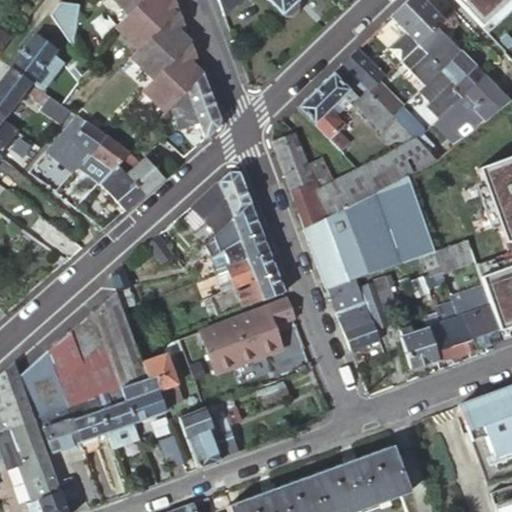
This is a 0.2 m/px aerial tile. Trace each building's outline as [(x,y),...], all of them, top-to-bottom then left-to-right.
[(15,0),(24,6),(32,12),(40,0),(15,0)] [(113,0),(128,14),(141,0),(113,0)] [(176,8),(173,0),(141,0),(128,14),(115,27),(137,49),(176,8)] [(217,0),(223,16),(240,0),(265,0),(283,17),(283,16),(285,18),(292,18),(299,11),(298,5),(296,3),(299,0),(217,0)] [(417,46),(435,29),(443,22),(421,0),(407,0),(389,18),(404,33),(417,46)] [(511,0),(452,0),(480,29),(509,0),(511,0)] [(511,0),(509,0),(480,29),(485,34),(511,8),(511,0)] [(77,5),(59,3),(49,16),(59,28),(72,47),(74,30),(75,23),(77,5)] [(32,12),(24,6),(18,13),(26,19),(32,12)] [(130,57),(152,79),(189,42),(176,8),(137,49),(130,57)] [(0,41),(5,46),(11,38),(0,29),(0,41)] [(428,81),(458,52),(435,29),(417,46),(405,58),(428,81)] [(401,62),(405,58),(417,46),(404,33),(392,46),(391,52),(401,62)] [(29,83),(49,56),(54,50),(34,35),(9,68),(29,83)] [(152,79),(142,90),(165,113),(170,107),(201,74),(189,42),(152,79)] [(356,50),(341,65),(368,93),(373,88),(384,78),(356,50)] [(456,101),(482,77),(458,52),(428,81),(437,91),(442,87),(456,101)] [(29,83),(40,91),(60,64),(49,56),(29,83)] [(63,66),(77,83),(87,73),(72,56),(63,66)] [(341,65),(296,108),(340,154),(350,145),(337,132),(344,125),(330,110),(348,92),(357,102),(356,104),(383,132),(394,121),(390,117),(378,104),(368,93),(341,65)] [(0,80),(0,116),(2,118),(25,88),(29,83),(9,68),(0,80)] [(196,124),(203,141),(216,129),(218,118),(201,74),(170,107),(178,130),(196,124)] [(507,103),(482,77),(456,101),(442,115),(464,139),(492,117),(507,103)] [(44,105),(50,98),(40,91),(29,83),(25,88),(34,94),(33,97),(44,105)] [(373,88),(368,93),(378,104),(383,99),(373,88)] [(51,110),(44,105),(38,113),(44,118),(51,110)] [(424,132),(400,108),(390,117),(394,121),(413,141),(424,132)] [(43,149),(71,170),(76,164),(99,132),(74,115),(70,112),(43,149)] [(394,121),(383,132),(379,136),(395,153),(415,142),(413,141),(394,121)] [(151,128),(140,139),(150,148),(160,137),(151,128)] [(97,184),(113,167),(127,153),(100,133),(99,132),(76,164),(97,184)] [(296,134),(271,141),(303,229),(327,217),(317,192),(296,134)] [(357,172),(317,192),(327,217),(373,194),(407,177),(435,163),(415,142),(395,153),(357,172)] [(113,167),(140,196),(159,179),(143,161),(139,165),(127,153),(113,167)] [(501,342),(511,338),(511,158),(477,171),(504,246),(511,243),(511,268),(480,280),(485,294),(490,308),(501,342)] [(96,185),(120,213),(140,196),(113,167),(97,184),(96,185)] [(215,182),(188,206),(215,236),(230,221),(249,203),(238,173),(227,172),(215,182)] [(327,217),(303,229),(302,230),(325,290),(326,289),(354,280),(398,266),(401,264),(373,194),(327,217)] [(237,241),(260,231),(249,203),(230,221),(215,236),(210,239),(207,243),(211,255),(216,252),(237,241)] [(156,234),(165,245),(175,235),(168,227),(166,225),(156,234)] [(227,269),(268,252),(260,231),(237,241),(216,252),(211,255),(209,256),(216,273),(223,270),(227,269)] [(156,234),(145,244),(160,263),(172,254),(171,252),(165,245),(156,234)] [(508,256),(476,268),(480,280),(511,268),(511,243),(504,246),(508,256)] [(434,254),(431,255),(436,268),(438,267),(455,261),(451,249),(434,254)] [(253,280),(275,271),(268,252),(227,269),(231,278),(219,283),(223,292),(253,280)] [(431,255),(401,264),(398,266),(400,271),(423,264),(426,272),(436,268),(431,255)] [(129,287),(121,265),(109,276),(114,290),(115,292),(126,288),(129,287)] [(283,292),(275,271),(253,280),(255,286),(237,293),(242,306),(260,299),(261,301),(283,292)] [(440,272),(433,275),(442,300),(449,298),(440,272)] [(372,284),(358,289),(371,322),(374,331),(389,325),(381,306),(393,301),(389,290),(392,288),(391,284),(387,285),(384,279),(372,283),(372,284)] [(354,280),(326,289),(329,297),(357,287),(354,280)] [(357,287),(329,297),(350,350),(378,340),(374,331),(371,322),(358,289),(357,287)] [(132,304),(126,288),(115,292),(121,309),(132,304)] [(115,292),(114,290),(90,311),(103,345),(126,324),(121,309),(115,292)] [(471,311),(472,314),(490,308),(485,294),(467,300),(471,311)] [(294,318),(286,300),(200,333),(216,375),(282,350),(273,326),(294,318)] [(501,342),(490,308),(472,314),(474,322),(483,348),(501,342)] [(103,345),(90,311),(78,321),(91,354),(103,345)] [(472,314),(471,311),(456,317),(469,353),(483,348),(474,322),(472,314)] [(438,323),(450,359),(469,353),(456,317),(438,323)] [(91,354),(78,321),(66,332),(80,364),(91,354)] [(423,329),(435,364),(450,359),(438,323),(423,329)] [(126,324),(103,345),(118,387),(146,378),(140,363),(126,324)] [(411,372),(435,364),(423,329),(399,338),(411,372)] [(80,364),(66,332),(55,341),(69,374),(80,364)] [(44,351),(57,383),(69,374),(55,341),(44,351)] [(163,408),(182,401),(166,355),(182,349),(179,341),(173,343),(164,351),(166,354),(140,363),(146,378),(150,390),(156,388),(156,390),(163,408)] [(118,387),(103,345),(91,354),(80,364),(69,374),(57,383),(67,406),(92,397),(118,387)] [(29,408),(57,383),(44,351),(16,375),(29,408)] [(0,403),(8,425),(6,432),(13,426),(33,418),(29,408),(16,375),(11,362),(0,371),(0,403)] [(118,387),(133,423),(165,412),(163,408),(156,390),(156,388),(150,390),(146,378),(118,387)] [(282,382),(258,391),(264,406),(288,397),(282,382)] [(64,407),(67,406),(57,383),(29,408),(33,418),(64,407)] [(112,449),(139,439),(133,423),(118,387),(92,397),(106,433),(112,449)] [(511,387),(458,407),(471,443),(485,438),(493,458),(511,450),(511,387)] [(79,442),(84,455),(96,450),(92,438),(106,433),(92,397),(67,406),(64,407),(69,420),(71,419),(79,442)] [(236,409),(233,398),(204,409),(201,410),(204,420),(214,416),(236,409)] [(0,435),(6,432),(8,425),(0,403),(0,435)] [(69,420),(64,407),(33,418),(37,430),(42,429),(50,453),(79,442),(71,419),(69,420)] [(218,459),(236,452),(228,433),(221,435),(214,416),(204,420),(201,410),(179,418),(197,469),(219,461),(218,459)] [(67,511),(65,505),(57,482),(46,454),(37,430),(33,418),(13,426),(6,432),(17,463),(32,502),(28,504),(30,511),(67,511)] [(42,429),(37,430),(46,454),(50,453),(42,429)] [(0,471),(17,463),(6,432),(0,435),(0,471)] [(169,469),(182,464),(173,436),(159,440),(169,469)] [(262,494),(226,506),(228,511),(385,511),(391,510),(387,501),(407,493),(391,448),(357,460),(354,455),(341,459),(343,465),(275,489),(273,484),(260,488),(262,494)] [(511,450),(493,458),(496,468),(511,462),(511,450)] [(70,477),(57,482),(65,505),(79,500),(70,477)] [(213,511),(208,498),(170,511),(213,511)]
